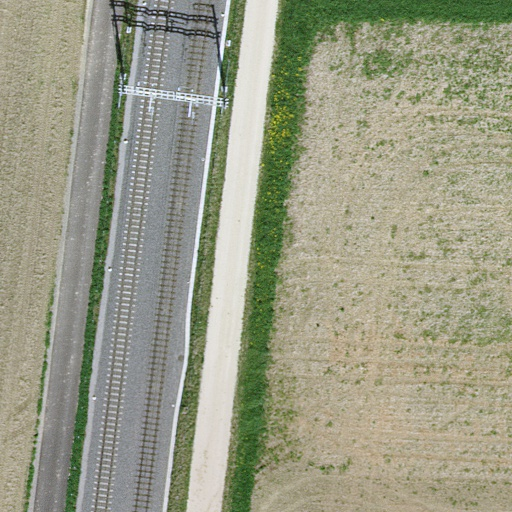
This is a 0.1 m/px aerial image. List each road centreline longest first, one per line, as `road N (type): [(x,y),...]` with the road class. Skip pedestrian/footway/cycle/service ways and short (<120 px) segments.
road 1 (track): [(113,0),(49,511)]
road 2 (track): [(204,511),(224,279),(265,0)]
